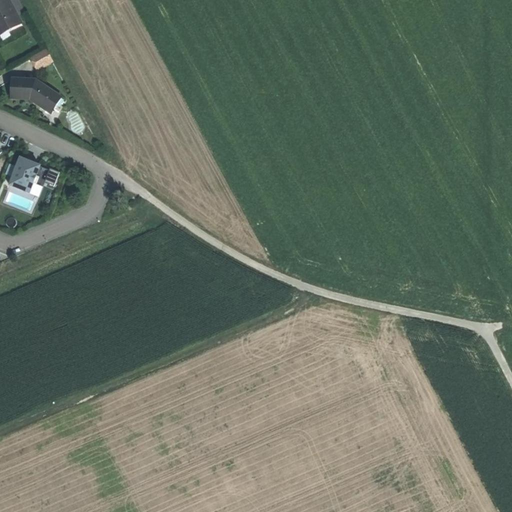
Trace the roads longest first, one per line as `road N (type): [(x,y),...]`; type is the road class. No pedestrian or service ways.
road 1 (track): [(482,327),(313,291),(193,230),(101,168)]
road 2 (track): [(313,291),(254,327),(0,432)]
road 3 (residential): [(0,243),(13,247),(84,218),(103,184),(101,168),(0,119)]
